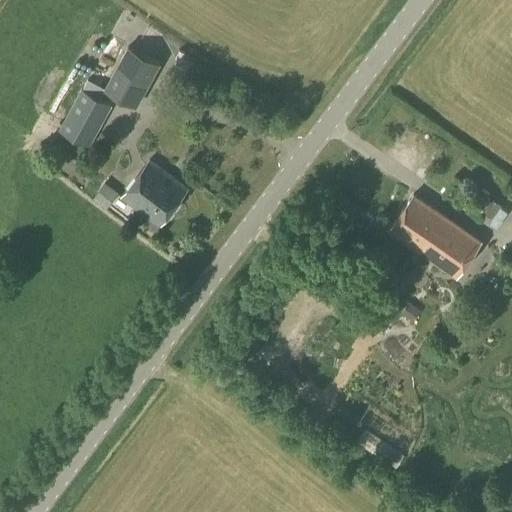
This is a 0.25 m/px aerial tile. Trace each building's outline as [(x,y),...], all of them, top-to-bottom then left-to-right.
[(144,38),(155,43),(161,30),(151,25),(144,38)] [(127,45),(104,89),(137,107),(161,63),(127,45)] [(185,86),(197,63),(187,58),(175,81),(185,86)] [(104,89),(86,80),(59,130),(89,146),(112,105),(99,98),(104,89)] [(159,225),(187,188),(149,160),(121,197),(159,225)] [(105,183),(93,198),(107,209),(118,193),(105,183)] [(477,214),(489,197),(469,183),(457,201),(477,214)] [(457,275),(480,240),(413,194),(390,228),(457,275)] [(490,198),(481,212),(492,219),(501,205),(490,198)] [(365,429),(356,442),(395,468),(403,455),(365,429)]
